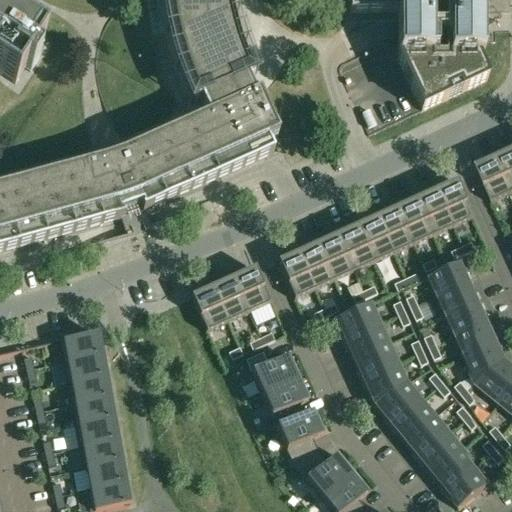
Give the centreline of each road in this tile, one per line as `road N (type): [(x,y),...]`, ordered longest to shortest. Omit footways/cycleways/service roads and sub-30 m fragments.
road 1 (residential): [(248,223),(339,421),(406,511)]
road 2 (residential): [(0,311),(248,223)]
road 3 (residential): [(248,223),(446,138)]
road 4 (residential): [(511,289),(446,138)]
